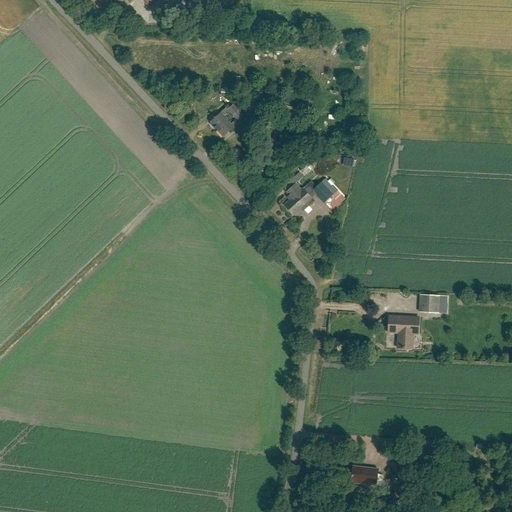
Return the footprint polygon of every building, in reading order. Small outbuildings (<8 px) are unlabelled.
[(229,132),(230,133),(241,124),(238,121),(244,116),(234,104),(228,110),(227,109),(222,113),(222,112),(210,123),(223,138),(229,132)] [(297,126),(302,111),(289,106),(286,114),(290,115),(288,123),(297,126)] [(267,135),(258,145),(266,151),(274,140),(267,135)] [(348,164),(357,166),(359,160),(350,157),(348,164)] [(316,188),(311,182),(303,190),(303,189),(301,191),(295,185),(286,193),(289,196),(292,199),(284,206),(293,216),(301,209),(303,211),(314,201),(308,196),(313,191),(323,203),(332,195),(321,183),(316,188)] [(420,303),(419,312),(440,314),(440,307),(443,307),(443,302),(442,302),(443,296),(420,295),(420,303)] [(418,335),(418,318),(389,317),(388,333),(398,334),(397,349),(412,350),(412,335),(418,335)] [(422,474),(423,458),(399,455),(397,471),(422,474)] [(376,486),(378,470),(353,467),(351,483),(376,486)]
